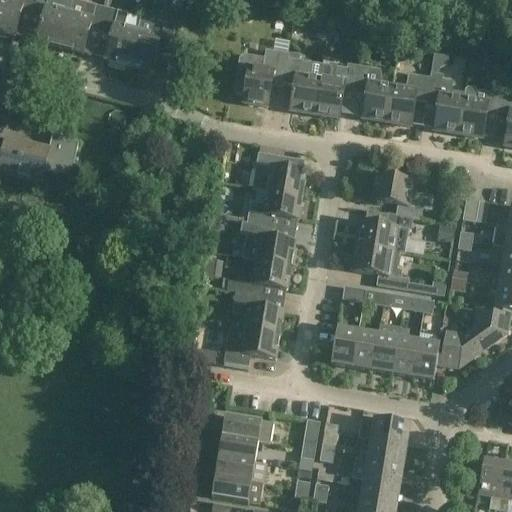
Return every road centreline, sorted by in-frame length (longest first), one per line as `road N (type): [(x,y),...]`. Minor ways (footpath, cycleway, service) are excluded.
road 1 (residential): [(336,155),(0,67)]
road 2 (residential): [(298,394),(336,155)]
road 3 (residential): [(336,155),(356,149),(511,176)]
road 4 (residential): [(448,416),(298,394)]
